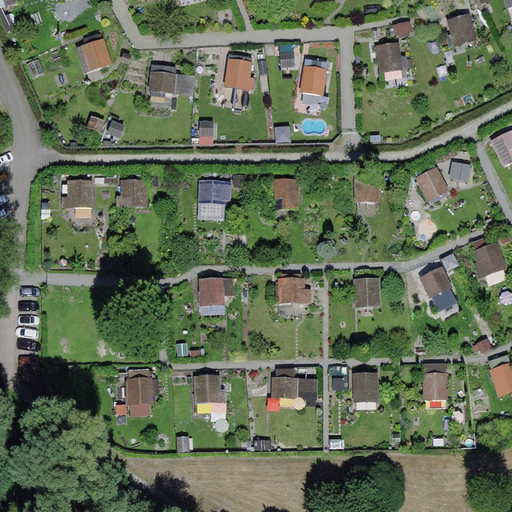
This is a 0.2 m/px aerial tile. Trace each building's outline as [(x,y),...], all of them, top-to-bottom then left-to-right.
[(470,18),(450,24),(454,39),(474,33),(470,18)] [(104,43),(85,49),(90,64),(109,58),(104,43)] [(399,46),(379,50),(381,65),(401,62),(399,46)] [(252,66),(231,64),(229,78),(250,81),(252,66)] [(328,73),(307,69),(305,84),(325,88),(328,73)] [(176,78),(153,76),(152,94),(174,96),(176,78)] [(297,109),(325,115),(329,97),(301,91),(297,109)] [(511,135),(494,144),(502,158),(511,152),(511,135)] [(437,171),(419,181),(426,195),(444,185),(437,171)] [(91,184),(72,184),(72,200),(91,200),(91,184)] [(145,184),(125,184),(125,200),(146,200),(145,184)] [(297,185),(277,184),(276,200),(297,200),(297,185)] [(378,184),(358,184),(358,200),(379,199),(378,184)] [(224,186),(204,185),(203,201),(224,202),(224,186)] [(496,247),(477,254),(483,269),(502,261),(496,247)] [(441,272),(424,281),(433,299),(438,296),(435,290),(448,284),(441,272)] [(222,281),(202,282),(203,300),(223,299),(222,281)] [(378,282),(358,282),(358,299),(379,298),(378,282)] [(303,283),(283,284),(283,305),(294,304),(293,294),(304,293),(303,283)] [(436,300),(444,312),(461,300),(453,288),(436,300)] [(511,369),(511,367),(496,372),(500,384),(511,379),(511,369)] [(129,377),(132,417),(158,416),(155,376),(129,377)] [(377,377),(357,378),(357,389),(367,389),(367,394),(378,394),(377,377)] [(447,377),(426,377),(427,393),(447,392),(447,377)] [(219,379),(199,380),(199,396),(219,395),(219,379)] [(297,382),(276,382),(276,397),(297,397),(297,382)]
